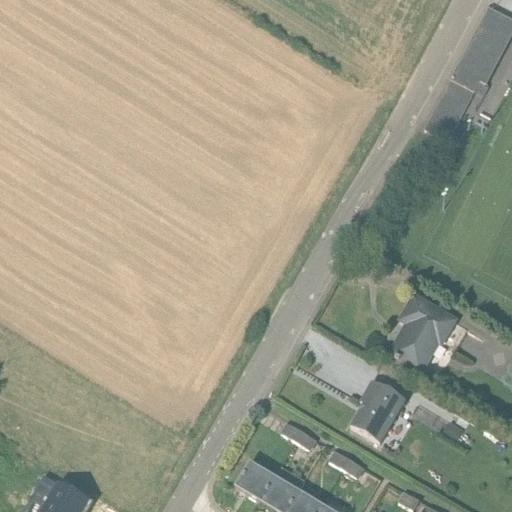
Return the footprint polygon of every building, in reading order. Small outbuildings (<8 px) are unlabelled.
[(449,90),(423,140),(446,152),(472,103),(478,92),(484,96),(511,42),(511,30),(487,18),(449,90)] [(402,335),(384,366),(420,386),(438,355),(441,357),(457,329),(412,302),(395,331),(402,335)] [(376,389),(347,435),(378,454),(406,408),(376,389)] [(286,432),(279,442),(309,461),(316,450),(286,432)] [(333,460),(327,470),(357,489),(363,479),(333,460)] [(258,511),(273,487),(249,472),(233,498),(258,511)] [(274,487),(297,501),(303,490),(280,477),(274,487)] [(258,511),(290,511),(297,501),(273,487),(258,511)] [(315,511),(297,501),(290,511),(315,511)] [(403,501),(396,511),(397,511),(417,511),(419,511),(403,501)]
